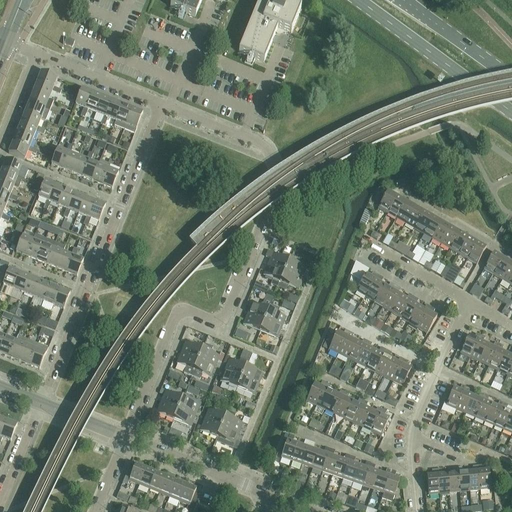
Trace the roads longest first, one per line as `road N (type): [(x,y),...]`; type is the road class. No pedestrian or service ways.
road 1 (residential): [(264,146),(280,181),(224,316),(176,314),(124,436)]
road 2 (residential): [(158,103),(40,403)]
road 3 (residential): [(416,511),(410,439),(469,304)]
road 4 (primary): [(356,0),(511,112)]
road 5 (residential): [(124,436),(269,495)]
road 6 (primary): [(511,80),(402,0)]
road 7 (residential): [(158,103),(36,54)]
road 8 (residential): [(469,304),(364,240)]
